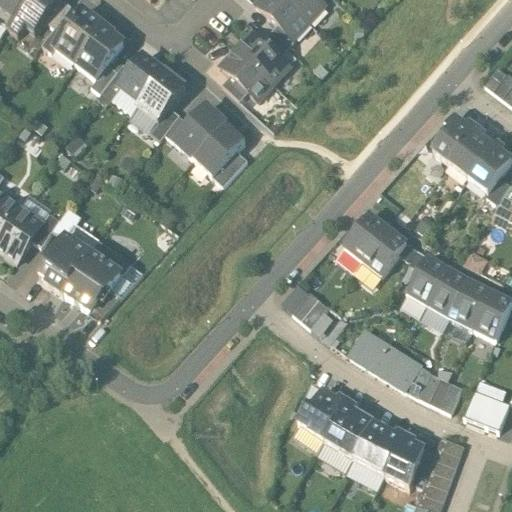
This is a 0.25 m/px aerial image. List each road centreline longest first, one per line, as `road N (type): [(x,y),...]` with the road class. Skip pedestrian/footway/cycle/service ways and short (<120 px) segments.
road 1 (residential): [(252,301),(451,77)]
road 2 (residential): [(252,301),(381,397),(480,445)]
road 3 (residential): [(146,399),(0,304)]
road 4 (residential): [(146,399),(184,380),(252,301)]
road 5 (residential): [(213,0),(170,47),(105,0)]
road 6 (track): [(230,511),(149,417),(146,399)]
